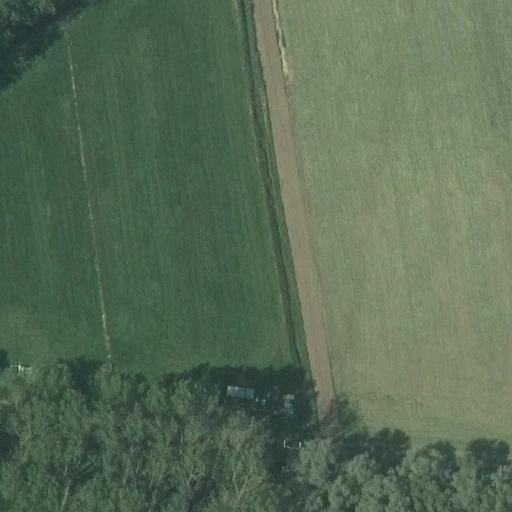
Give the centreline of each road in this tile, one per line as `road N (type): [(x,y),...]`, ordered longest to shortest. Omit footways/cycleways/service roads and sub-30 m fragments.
road 1 (track): [(203,429),(511,471)]
road 2 (track): [(0,405),(203,429),(212,405)]
